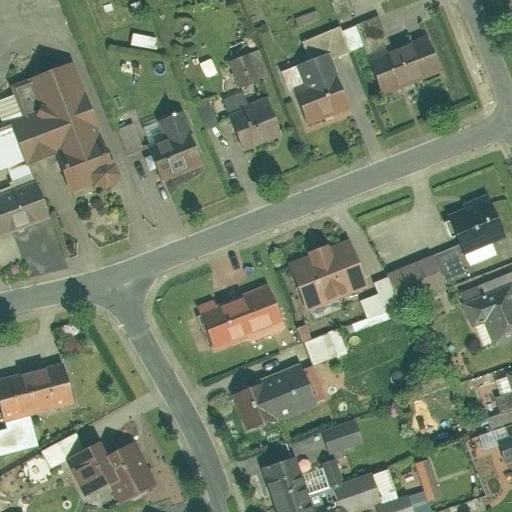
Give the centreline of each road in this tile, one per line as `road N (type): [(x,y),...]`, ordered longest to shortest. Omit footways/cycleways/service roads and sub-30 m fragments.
road 1 (residential): [(106,285),(511,122)]
road 2 (residential): [(209,511),(179,425),(106,285)]
